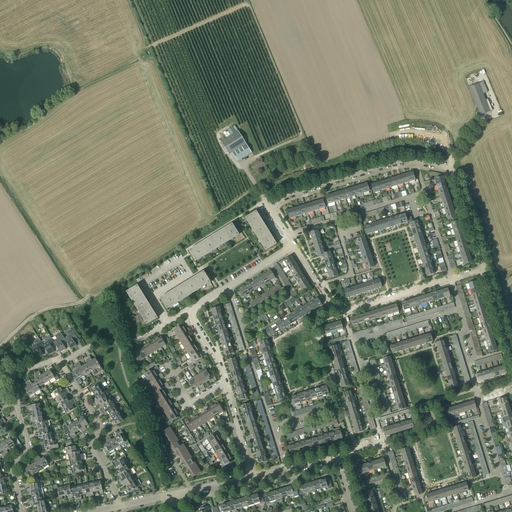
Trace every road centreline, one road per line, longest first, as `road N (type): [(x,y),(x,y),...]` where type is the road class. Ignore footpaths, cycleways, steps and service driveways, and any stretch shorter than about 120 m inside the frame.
road 1 (residential): [(484,270),(449,168),(393,164),(270,206)]
road 2 (residential): [(61,363),(98,423),(92,450),(118,507)]
road 3 (residential): [(345,311),(484,270)]
road 4 (residential): [(21,511),(12,467),(28,445),(12,376)]
road 5 (residential): [(187,311),(293,246)]
